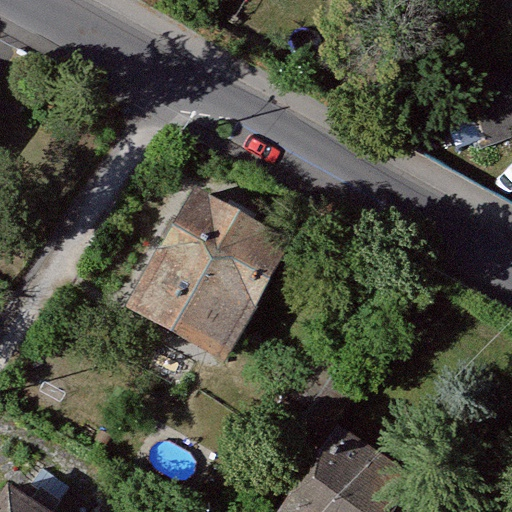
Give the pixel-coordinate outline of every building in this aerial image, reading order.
[(511,140),(511,69),(460,89),(483,152),(511,140)] [(195,191),(161,255),(262,311),(297,246),(195,191)] [(233,366),(262,311),(161,255),(130,312),(233,366)] [(323,441),(359,390),(308,354),(272,405),(323,441)] [(402,511),(420,484),(342,434),(291,511),(402,511)] [(41,511),(11,491),(0,506),(0,511),(41,511)]
